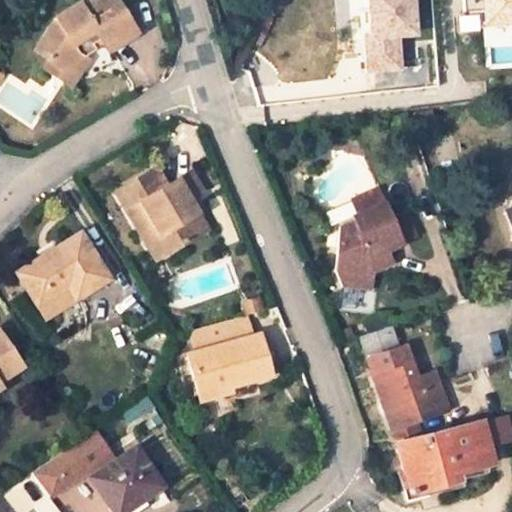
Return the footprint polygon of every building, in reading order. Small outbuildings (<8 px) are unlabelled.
[(73,61),(79,65),(91,57),(87,52),(95,46),(103,57),(133,39),(110,0),(98,0),(78,12),(75,8),(53,21),(56,25),(49,29),(31,55),(47,66),(63,76),(73,61)] [(369,0),(372,36),(365,36),(368,71),(401,68),(399,35),(417,34),(414,0),(369,0)] [(511,0),(464,0),(465,11),(486,10),(487,23),(511,21),(511,0)] [(69,94),(86,70),(79,65),(73,61),(63,76),(47,66),(41,76),(69,94)] [(415,112),(416,126),(433,126),(433,112),(415,112)] [(390,119),(399,145),(413,140),(404,114),(390,119)] [(152,231),(166,257),(205,235),(186,205),(200,197),(189,179),(164,192),(154,175),(114,197),(138,240),(152,231)] [(361,212),(387,202),(379,183),(353,193),(361,212)] [(406,194),(387,202),(361,212),(354,215),(357,220),(340,228),(333,267),(342,287),(372,291),(375,273),(390,266),(397,246),(405,242),(398,227),(417,218),(406,194)] [(138,240),(152,265),(166,257),(152,231),(138,240)] [(67,291),(74,304),(108,283),(80,238),(15,277),(36,309),(67,291)] [(242,301),(246,319),(263,315),(257,297),(242,301)] [(251,339),(246,319),(188,335),(193,353),(184,355),(193,390),(222,383),(223,388),(265,377),(255,338),(251,339)] [(358,335),(389,428),(413,421),(444,410),(435,382),(419,387),(416,377),(405,343),(395,346),(389,325),(358,335)] [(0,380),(22,367),(0,334),(0,380)] [(419,387),(435,382),(431,371),(416,377),(419,387)] [(222,383),(193,390),(197,401),(226,395),(223,388),(222,383)] [(505,418),(481,424),(487,445),(511,439),(505,418)] [(424,437),(413,421),(389,428),(397,444),(424,437)] [(481,423),(424,437),(397,444),(409,492),(443,484),(441,477),(459,472),(492,464),(487,445),(481,424),(481,423)] [(113,462),(93,430),(89,433),(51,458),(74,492),(92,479),(112,511),(122,511),(137,502),(160,486),(134,449),(113,462)] [(51,458),(37,467),(31,472),(55,504),(74,492),(51,458)] [(441,477),(443,484),(461,479),(459,472),(441,477)]
